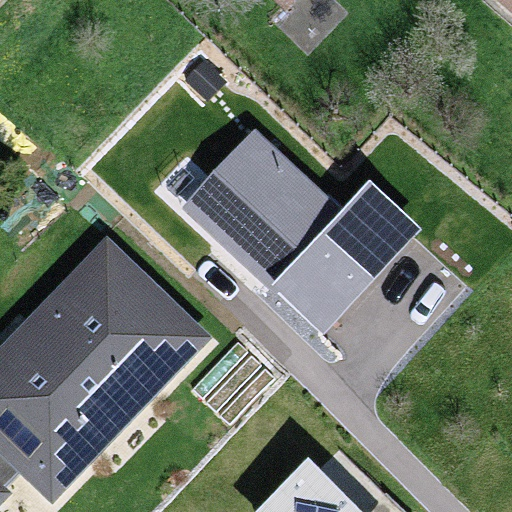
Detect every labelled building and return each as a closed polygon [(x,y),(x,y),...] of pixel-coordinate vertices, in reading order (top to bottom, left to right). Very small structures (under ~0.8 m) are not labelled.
[(258,0),(278,18),(294,0),(258,0)] [(511,0),(487,0),(511,25),(511,0)] [(185,204),(323,331),(418,229),(368,183),(341,211),(254,131),(185,204)] [(187,342),(97,255),(0,355),(0,494),(27,467),(47,487),(187,342)] [(327,511),(288,473),(250,511),(327,511)]
